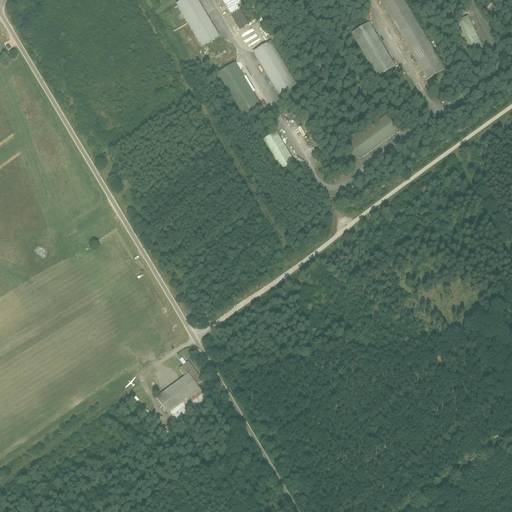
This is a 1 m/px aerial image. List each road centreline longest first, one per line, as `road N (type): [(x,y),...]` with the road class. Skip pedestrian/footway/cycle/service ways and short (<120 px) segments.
road 1 (unclassified): [(0,10),(297,511)]
road 2 (track): [(195,339),(511,106)]
road 3 (track): [(511,415),(345,511)]
road 4 (track): [(154,368),(0,480)]
